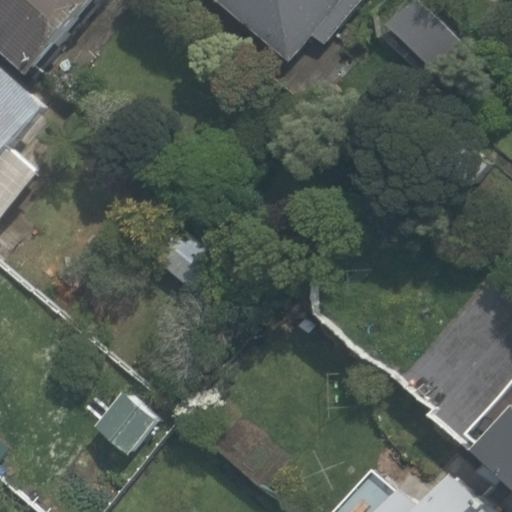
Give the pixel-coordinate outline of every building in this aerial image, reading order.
[(110,0),(0,0),(0,38),(45,75),(110,0)] [(347,0),(230,0),(294,58),(347,0)] [(0,176),(66,97),(0,47),(0,176)] [(228,259),(180,223),(157,253),(205,289),(228,259)] [(0,292),(16,274),(0,260),(0,292)] [(142,390),(103,439),(144,472),(183,422),(142,390)] [(511,427),(494,448),(511,463),(511,427)] [(511,511),(511,505),(457,461),(414,511),(511,511)]
